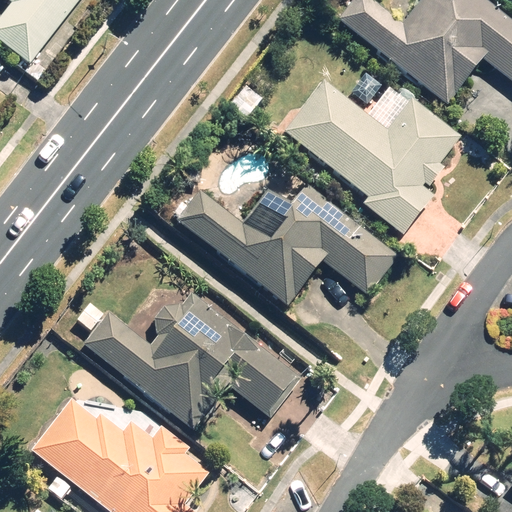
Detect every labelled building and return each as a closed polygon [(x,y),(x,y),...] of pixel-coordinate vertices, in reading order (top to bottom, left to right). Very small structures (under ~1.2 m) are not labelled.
[(0,52),(27,74),(84,0),(0,0),(0,7),(4,11),(0,16),(0,52)] [(358,0),(346,0),(327,26),(448,115),(481,70),(511,93),(511,30),(471,0),(455,0),(445,14),(426,0),(424,0),(401,31),(358,0)] [(321,89),(279,141),(404,241),(435,203),(426,195),(442,175),(437,171),(459,144),(392,90),(364,124),(321,89)] [(259,107),(241,91),(225,109),(243,125),(259,107)] [(198,198),(172,229),(281,317),(319,270),(364,307),(398,265),(305,189),(286,213),(266,196),(238,230),(198,198)] [(102,316),(77,347),(187,435),(203,415),(210,421),(229,397),(263,425),(297,382),(190,297),(180,310),(166,308),(156,315),(151,328),(155,341),(147,352),(102,316)] [(63,408),(25,459),(55,481),(46,493),(71,511),(185,511),(183,510),(205,480),(179,461),(185,453),(156,432),(148,444),(126,427),(118,437),(94,419),(89,427),(63,408)]
